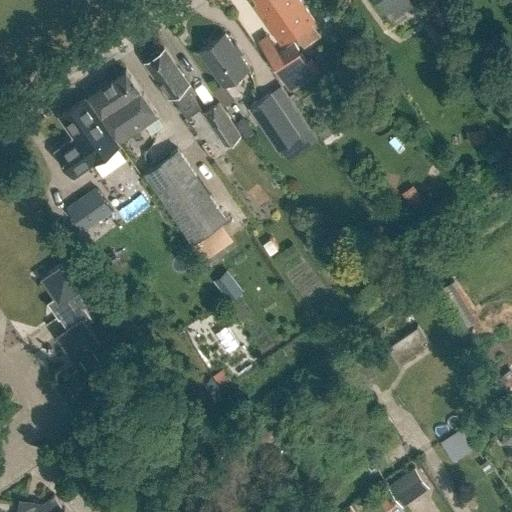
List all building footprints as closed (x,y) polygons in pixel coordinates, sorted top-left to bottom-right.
[(256,0),(259,2),(255,5),(281,42),(313,19),(300,0),(256,0)] [(384,9),(391,19),(414,4),(411,0),(376,0),(383,10),(384,9)] [(199,51),(223,86),(249,68),(225,33),(199,51)] [(294,43),(269,59),(290,92),(309,80),(306,75),(317,68),(310,57),(304,60),(294,43)] [(168,95),(169,97),(172,95),(187,117),(201,108),(186,86),(190,83),(179,68),(177,69),(164,49),(147,61),(160,80),(159,82),(157,84),(166,97),(168,95)] [(88,95),(120,141),(158,115),(126,70),(88,95)] [(248,108),(278,151),(280,150),(287,161),(318,139),(281,85),(248,108)] [(56,150),(74,176),(120,145),(86,97),(59,115),(75,137),(56,150)] [(254,133),(244,118),(234,124),(219,101),(202,112),(225,147),(242,136),(244,139),(254,133)] [(468,144),(484,142),(483,129),(466,132),(468,144)] [(143,171),(192,241),(227,217),(178,147),(143,171)] [(112,209),(98,189),(89,196),(88,195),(67,210),(81,231),(112,209)] [(258,255),(244,263),(253,278),(267,270),(258,255)] [(67,259),(41,278),(54,297),(47,302),(65,329),(56,335),(74,362),(100,343),(87,323),(93,319),(84,306),(95,299),(85,286),(67,259)] [(386,346),(400,365),(431,344),(418,324),(386,346)] [(511,387),(511,366),(502,352),(489,362),(509,390),(511,387)] [(415,467),(388,486),(403,507),(429,487),(415,467)] [(67,511),(64,508),(64,509),(54,495),(42,503),(34,501),(33,509),(28,511),(67,511)] [(387,509),(394,504),(390,497),(382,502),(387,509)]
